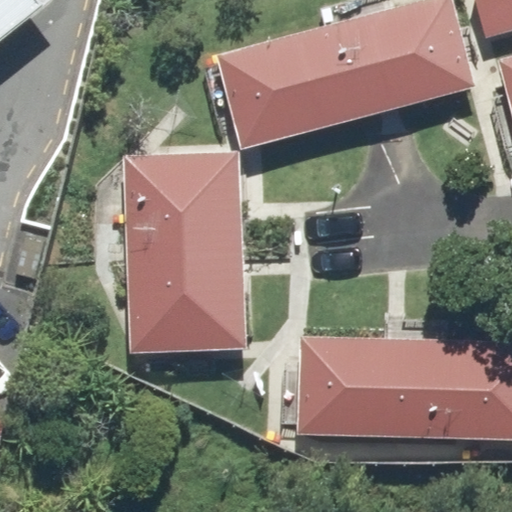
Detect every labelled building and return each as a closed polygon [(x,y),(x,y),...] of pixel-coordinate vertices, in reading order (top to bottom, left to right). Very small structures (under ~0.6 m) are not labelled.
[(0,0),(0,46),(60,0),(0,0)] [(440,0),(211,60),(235,153),(468,92),(443,0),(440,0)] [(511,0),(466,0),(477,43),(511,34),(511,0)] [(511,58),(493,64),(511,138),(511,58)] [(240,351),(230,158),(116,164),(126,357),(240,351)] [(511,348),(295,343),(292,438),(511,444),(511,348)]
